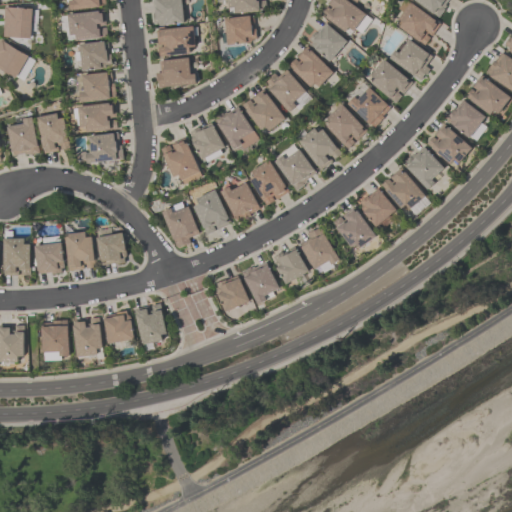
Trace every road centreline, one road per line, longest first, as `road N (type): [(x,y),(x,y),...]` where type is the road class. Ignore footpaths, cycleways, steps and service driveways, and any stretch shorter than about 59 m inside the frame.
road 1 (residential): [(0,300),(136,282),(285,222),(408,127),(443,88),(477,22)]
road 2 (secondary): [(0,415),(101,410),(240,373),(402,290),(511,194)]
road 3 (secondary): [(511,146),(410,247),(316,309)]
road 4 (secondary): [(226,349),(123,382),(0,391)]
road 5 (residential): [(120,206),(141,171),(145,141),(129,0)]
road 6 (residential): [(3,194),(46,181),(97,191),(134,219),(175,270)]
road 7 (residential): [(299,0),(260,62),(196,104),(142,118)]
